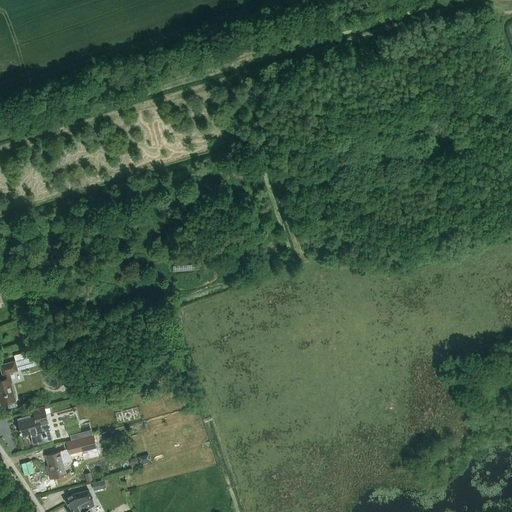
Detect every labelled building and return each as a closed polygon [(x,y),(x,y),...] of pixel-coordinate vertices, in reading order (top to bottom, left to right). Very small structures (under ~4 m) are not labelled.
[(51,334),(46,318),(21,326),(26,341),(51,334)] [(17,370),(15,361),(0,365),(2,375),(4,374),(5,379),(0,380),(0,401),(1,405),(15,401),(10,382),(12,382),(9,373),(17,370)] [(53,440),(49,428),(42,429),(41,424),(48,422),(44,407),(33,410),(34,417),(18,421),(21,431),(20,431),(20,433),(21,433),(22,436),(31,433),(31,435),(30,435),(33,444),(37,443),(38,444),(53,440)] [(68,451),(81,447),(82,452),(97,448),(93,435),(79,439),(66,442),(68,451)] [(66,474),(60,451),(46,455),(49,469),(47,470),(50,479),(66,474)] [(149,454),(138,457),(140,465),(151,462),(149,454)] [(105,482),(93,484),(94,491),(106,489),(105,482)] [(64,499),(67,504),(68,507),(66,508),(67,511),(90,511),(89,509),(92,507),(88,499),(92,496),(89,491),(74,494),(64,499)]
